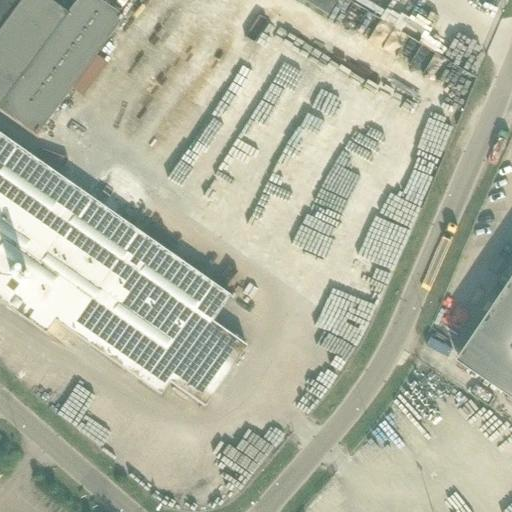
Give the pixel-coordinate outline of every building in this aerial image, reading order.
[(123,21),(99,3),(94,0),(76,0),(67,14),(47,0),(0,0),(0,112),(36,138),(123,21)] [(292,0),(322,18),(333,0),(292,0)] [(405,0),(443,22),(455,0),(405,0)] [(229,297),(212,286),(0,136),(0,303),(45,334),(53,321),(160,396),(169,382),(203,408),(246,348),(211,323),(229,297)] [(511,285),(460,364),(511,398),(511,285)]
